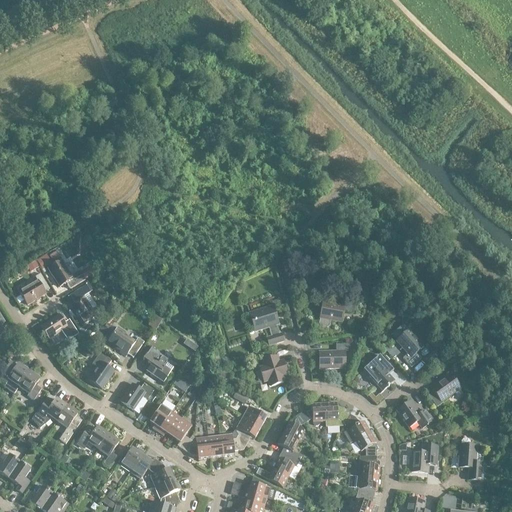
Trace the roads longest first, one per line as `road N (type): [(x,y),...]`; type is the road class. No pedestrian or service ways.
road 1 (residential): [(216,483),(255,461),(287,402),(325,390),(350,395),(391,448),(382,511)]
road 2 (residential): [(0,293),(50,370),(196,476)]
road 3 (track): [(511,109),(398,0)]
